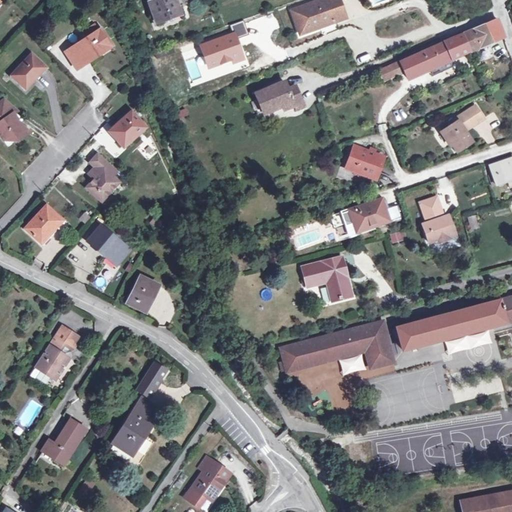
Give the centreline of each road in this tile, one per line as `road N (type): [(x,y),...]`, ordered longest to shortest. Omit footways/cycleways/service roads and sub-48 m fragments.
road 1 (residential): [(0,259),(116,316),(195,367),(291,480)]
road 2 (residential): [(511,146),(406,182),(384,132)]
road 3 (residential): [(0,224),(93,120)]
